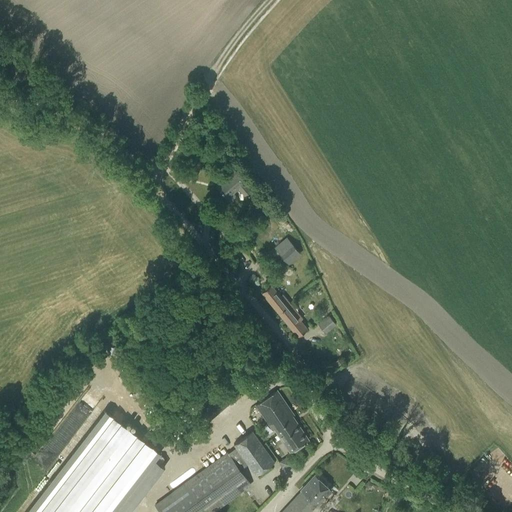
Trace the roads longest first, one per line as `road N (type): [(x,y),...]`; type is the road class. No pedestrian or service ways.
road 1 (unclassified): [(455,511),(351,457),(326,432),(283,341),(239,285)]
road 2 (track): [(0,89),(70,114),(119,150),(213,257)]
road 3 (track): [(0,418),(18,413),(79,348),(213,257)]
